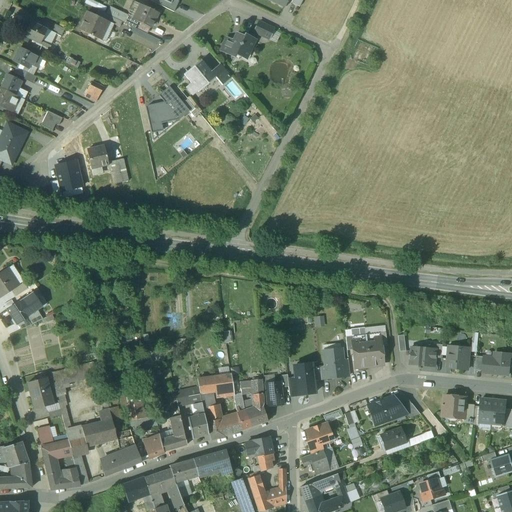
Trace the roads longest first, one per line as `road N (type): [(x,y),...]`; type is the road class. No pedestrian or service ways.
road 1 (residential): [(234,255),(331,50),(230,3),(33,164),(27,178)]
road 2 (track): [(401,380),(388,308),(376,295),(151,265)]
road 3 (tertiary): [(511,290),(234,255)]
road 4 (residential): [(290,423),(80,495),(41,498)]
road 5 (tertiary): [(234,255),(0,222)]
road 6 (residential): [(41,498),(0,349)]
